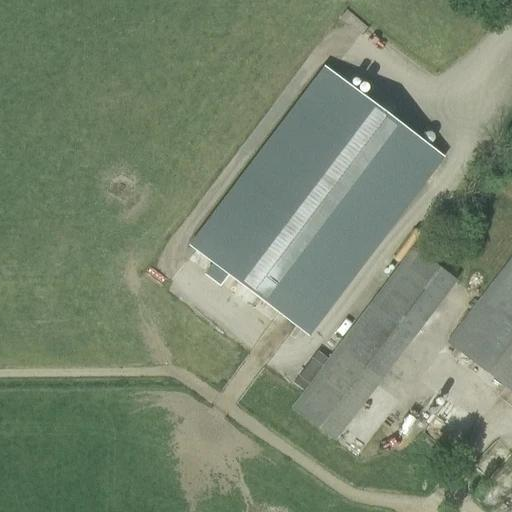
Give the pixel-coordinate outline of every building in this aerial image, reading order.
[(190,250),(302,334),(436,155),(324,71),(190,250)] [(393,116),(400,106),(385,96),(378,106),(393,116)] [(457,280),(412,247),(370,303),(415,336),(457,280)] [(511,255),(445,343),(511,393),(511,255)] [(303,387),(328,356),(319,350),(294,380),(303,387)]
